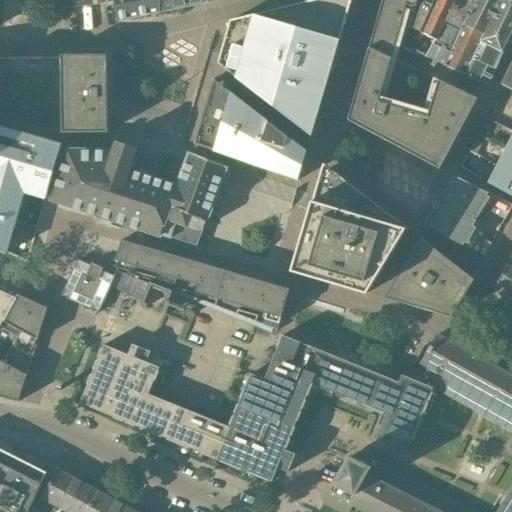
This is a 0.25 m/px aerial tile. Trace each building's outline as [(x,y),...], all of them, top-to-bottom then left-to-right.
[(44,0),(44,10),(57,8),(55,0),(44,0)] [(67,0),(55,0),(57,8),(68,7),(67,0)] [(114,0),(115,3),(118,21),(135,17),(133,0),(114,0)] [(133,0),(135,17),(159,12),(158,0),(133,0)] [(158,0),(159,12),(206,2),(206,0),(158,0)] [(313,135),(346,21),(352,0),(312,0),(232,20),(219,62),(313,135)] [(440,168),(478,97),(440,79),(429,115),(379,101),(408,3),(402,0),(383,0),(349,119),(440,168)] [(437,0),(419,0),(417,7),(399,46),(412,52),(437,0)] [(427,57),(456,0),(437,0),(412,52),(416,54),(416,52),(427,57)] [(456,0),(428,57),(444,64),(476,0),(456,0)] [(511,0),(476,0),(444,64),(458,71),(464,74),(485,84),(487,85),(494,68),(502,50),(511,29),(511,0)] [(0,249),(8,253),(9,251),(26,192),(45,198),(47,198),(60,153),(63,144),(42,138),(44,132),(63,132),(109,131),(109,115),(108,96),(108,64),(108,54),(62,54),(27,55),(0,55),(0,249)] [(511,65),(503,84),(511,89),(511,88),(511,65)] [(308,151),(233,92),(214,78),(195,143),(300,179),(308,151)] [(511,88),(511,89),(511,90),(511,89),(511,92),(502,113),(511,118),(511,88)] [(56,187),(52,199),(127,223),(171,238),(171,237),(198,245),(207,221),(207,222),(223,180),(228,166),(202,156),(191,152),(178,185),(135,170),(142,149),(118,141),(115,150),(72,150),(69,150),(67,155),(56,187)] [(511,172),(511,150),(506,148),(498,165),(511,172)] [(324,163),(311,209),(293,270),(369,292),(408,227),(324,163)] [(511,172),(498,165),(489,182),(511,194),(511,172)] [(498,215),(504,218),(511,204),(457,176),(442,201),(427,224),(447,235),(447,236),(466,246),(485,255),(492,242),(476,234),(479,229),(475,227),(478,221),(475,219),(484,203),(500,211),(498,215)] [(452,317),(456,309),(475,279),(421,237),(385,297),(452,317)] [(274,290),(276,284),(245,275),(244,281),(233,278),(234,272),(177,255),(175,261),(164,258),(166,252),(136,243),(134,249),(123,246),(125,240),(122,239),(115,263),(135,268),(136,266),(202,285),(200,293),(267,312),(265,319),(280,323),(288,294),(274,290)] [(511,255),(498,282),(511,292),(511,255)] [(92,265),(78,259),(69,278),(62,296),(83,305),(99,312),(114,277),(102,272),(104,267),(93,262),(92,265)] [(114,277),(109,289),(123,295),(141,303),(146,291),(128,283),(114,277)] [(18,294),(1,286),(0,288),(0,323),(2,324),(18,294)] [(0,395),(19,401),(48,307),(18,294),(2,324),(0,326),(0,338),(11,344),(2,360),(0,359),(0,395)] [(308,394),(313,383),(387,413),(399,382),(283,334),(266,378),(308,394)] [(438,389),(439,388),(511,428),(511,495),(501,511),(474,511),(376,462),(374,464),(357,455),(350,456),(340,474),(337,472),(323,501),(344,511),(350,511),(355,504),(371,511),(511,511),(511,376),(492,365),(437,335),(422,361),(429,365),(420,382),(438,389)] [(129,354),(105,344),(81,402),(218,458),(230,426),(149,393),(160,367),(147,361),(151,351),(133,343),(129,354)] [(173,363),(150,354),(147,361),(170,370),(173,363)] [(218,458),(273,480),(278,467),(289,471),(296,453),(286,449),(308,394),(266,378),(252,373),(230,426),(218,458)] [(402,374),(399,382),(387,413),(376,439),(411,454),(438,389),(420,382),(402,374)] [(0,511),(30,511),(33,506),(49,472),(0,445),(0,511)] [(88,511),(100,492),(75,478),(58,469),(43,497),(71,511),(88,511)] [(88,511),(137,511),(100,492),(88,511)]
